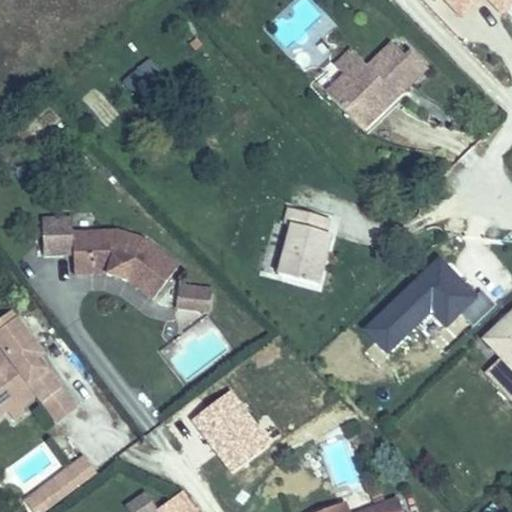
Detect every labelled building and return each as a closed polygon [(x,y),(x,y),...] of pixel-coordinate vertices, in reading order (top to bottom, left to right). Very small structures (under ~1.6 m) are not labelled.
[(511,0),(440,0),(458,17),(474,0),(485,0),(501,15),(511,3),(511,0)] [(342,77),(322,95),(354,128),(415,70),(392,45),(389,48),(387,46),(365,67),(359,60),(342,77)] [(359,60),(346,47),(329,64),(342,77),(359,60)] [(146,99),(161,69),(140,58),(125,89),(146,99)] [(284,215),(278,228),(286,231),(269,273),(306,288),(323,245),(315,242),(319,230),(284,215)] [(107,236),(61,241),(63,258),(80,256),(83,277),(102,275),(110,275),(116,275),(125,279),(133,283),(156,297),(175,265),(136,243),(128,239),(118,236),(107,236)] [(459,313),(470,326),(490,307),(437,251),(358,327),(384,354),(430,311),(445,327),(459,313)] [(83,277),(80,256),(63,258),(66,279),(83,277)] [(213,310),(216,291),(181,287),(179,306),(213,310)] [(431,340),(442,326),(430,316),(418,330),(431,340)] [(511,327),(508,323),(473,357),(511,398),(511,409),(507,414),(511,420),(511,327)] [(30,346),(24,338),(0,355),(0,356),(5,364),(30,346)] [(9,369),(0,375),(0,446),(18,433),(27,428),(41,417),(52,431),(72,416),(52,388),(58,384),(30,346),(5,364),(9,369)] [(85,434),(72,416),(52,431),(65,449),(85,434)] [(33,437),(27,428),(18,433),(25,442),(33,437)] [(18,465),(31,486),(61,467),(48,446),(18,465)] [(54,511),(69,501),(60,490),(80,473),(75,467),(26,507),(30,511),(35,511),(41,507),(44,511),(54,511)] [(89,484),(80,473),(60,490),(69,501),(89,484)] [(142,489),(121,504),(126,511),(152,511),(157,509),(142,489)]
